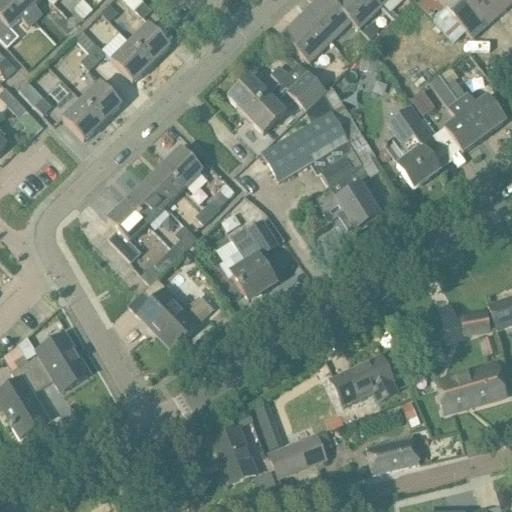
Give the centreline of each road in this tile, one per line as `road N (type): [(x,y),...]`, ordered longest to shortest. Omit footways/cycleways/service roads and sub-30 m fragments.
road 1 (tertiary): [(146,429),(511,201)]
road 2 (residential): [(38,237),(277,0)]
road 3 (residential): [(292,511),(511,451)]
road 4 (residential): [(146,429),(38,237)]
road 5 (tertiary): [(12,511),(146,429)]
